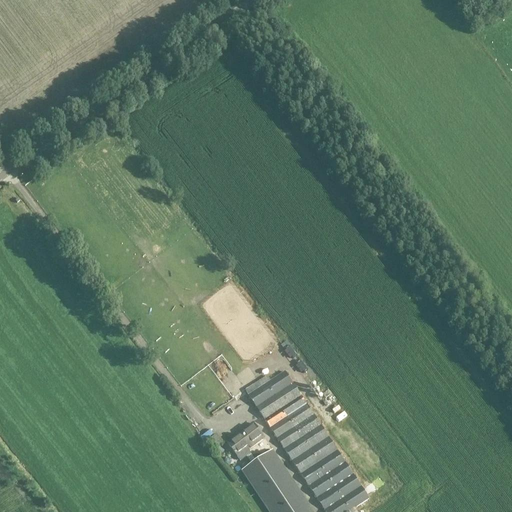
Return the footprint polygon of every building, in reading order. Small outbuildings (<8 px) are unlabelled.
[(244,388),(260,380),(256,373),(240,381),(244,388)] [(261,416),(300,395),(296,387),(267,403),(264,398),(293,383),(289,376),(251,396),(261,416)] [(303,397),(282,408),(285,414),(306,404),(303,397)] [(275,435),(314,415),(310,408),(271,428),(275,435)] [(269,426),(285,416),(281,410),(265,420),(269,426)] [(299,434),(320,426),(318,419),(296,427),(299,434)] [(252,454),(248,450),(264,438),(254,425),(235,438),(227,444),(241,462),(252,454)] [(291,458),(328,436),(323,428),(287,450),(291,458)] [(296,431),(278,439),(281,446),(299,438),(296,431)] [(215,451),(225,443),(217,434),(208,442),(215,451)] [(332,442),(298,459),(324,511),(350,511),(350,509),(369,499),(356,475),(354,477),(347,463),(346,463),(341,453),(321,463),(319,459),(337,450),(332,442)] [(248,464),(242,468),(248,477),(258,492),(263,493),(265,492),(266,485),(264,485),(262,482),(254,481),(247,470),(255,471),(257,458),(266,472),(267,461),(269,464),(276,465),(279,463),(280,459),(273,448),(268,448),(267,454),(261,453),(248,461),(248,464)]
